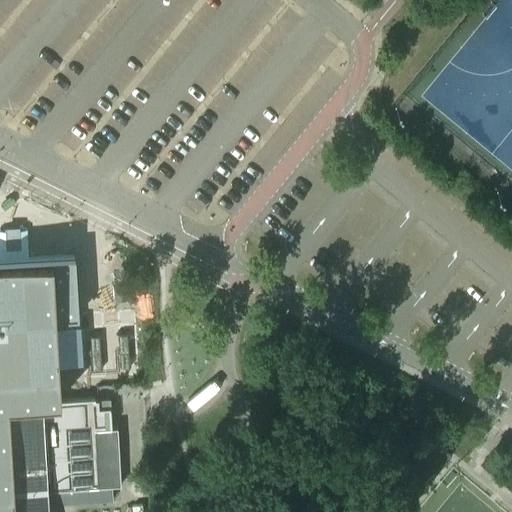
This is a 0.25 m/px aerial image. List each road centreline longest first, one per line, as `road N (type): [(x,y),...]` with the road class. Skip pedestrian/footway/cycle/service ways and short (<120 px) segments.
road 1 (unclassified): [(230,261),(511,404)]
road 2 (unclassified): [(230,261),(0,149)]
